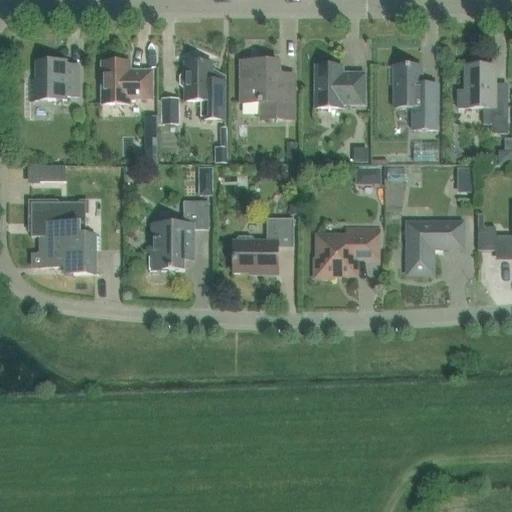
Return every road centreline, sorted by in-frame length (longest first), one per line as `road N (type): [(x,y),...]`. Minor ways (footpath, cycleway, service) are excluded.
road 1 (residential): [(0,237),(17,288),(69,311),(314,325),(511,314)]
road 2 (residential): [(16,0),(67,7),(511,7)]
